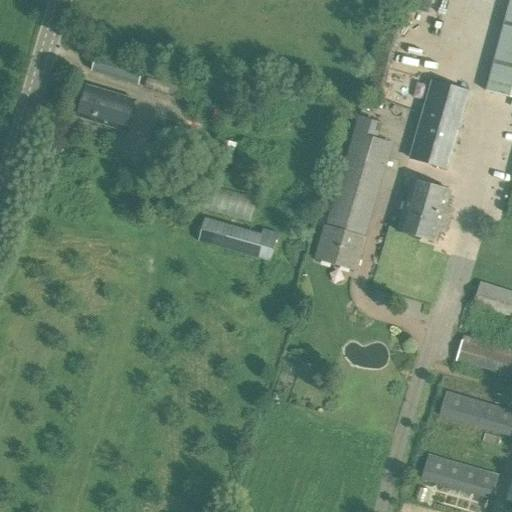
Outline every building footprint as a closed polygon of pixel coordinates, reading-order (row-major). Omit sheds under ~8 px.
[(511,3),(489,92),(511,98),(511,3)] [(391,18),(368,99),(383,103),(406,22),(391,18)] [(97,55),(92,70),(139,85),(144,70),(97,55)] [(150,72),(146,86),(194,101),(198,86),(150,72)] [(434,81),(412,158),(450,169),(472,92),(434,81)] [(87,85),(78,116),(125,131),(134,100),(87,85)] [(362,116),(328,226),(366,238),(396,144),(379,139),(384,123),(362,116)] [(212,134),(209,160),(223,162),(227,135),(212,134)] [(405,210),(399,230),(439,242),(442,230),(448,232),(455,208),(449,207),(453,191),(415,180),(406,210),(405,210)] [(190,238),(229,248),(236,222),(197,212),(190,238)] [(328,226),(318,258),(356,270),(366,238),(328,226)] [(238,229),(233,250),(272,261),(278,240),(238,229)] [(511,292),(481,283),(475,303),(511,315),(511,292)] [(511,350),(465,337),(458,362),(511,377),(511,350)] [(511,412),(448,394),(440,420),(509,440),(511,429),(511,412)] [(429,459),(422,482),(491,502),(498,479),(429,459)]
